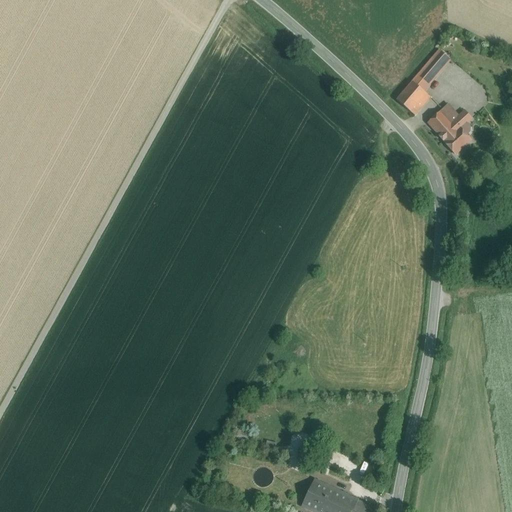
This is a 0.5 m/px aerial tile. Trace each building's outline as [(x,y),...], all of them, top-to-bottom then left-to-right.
[(440,50),(413,82),(421,89),(448,57),(440,50)] [(421,89),(413,82),(397,100),(415,116),(431,97),(421,89)] [(511,91),(509,89),(503,94),(510,102),(511,100),(511,91)] [(457,119),(446,106),(428,123),(445,142),(460,128),(460,129),(463,126),(467,122),(476,131),(488,120),(473,105),(457,119)] [(468,138),(476,131),(467,122),(463,126),(465,129),(463,132),(468,138)] [(463,126),(460,129),(460,128),(445,142),(456,154),(471,141),(468,138),(463,132),(465,129),(463,126)] [(352,511),(357,500),(316,481),(303,507),(314,511),(352,511)] [(378,511),(379,511),(357,500),(352,511),(378,511)]
